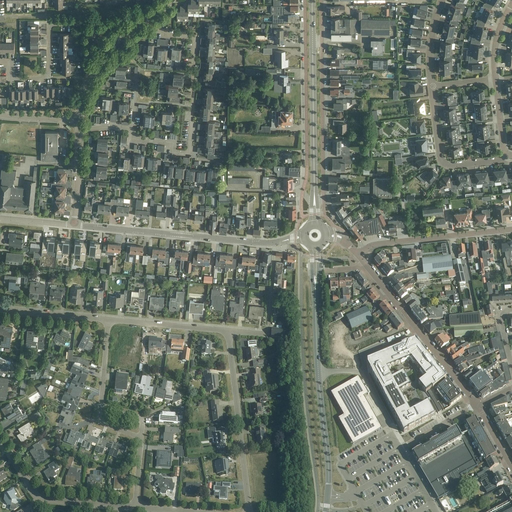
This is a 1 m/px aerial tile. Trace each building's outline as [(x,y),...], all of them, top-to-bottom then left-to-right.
[(448,10),(459,14),(460,11),(463,12),(465,6),(464,6),(458,3),(456,6),(451,4),(450,8),(449,7),(448,10)] [(483,13),(493,17),(494,14),(493,14),(494,12),(489,10),(491,6),(485,4),(484,3),(482,7),(484,8),(482,13),(483,13)] [(298,6),(276,6),(276,15),(288,15),(291,15),(291,12),(298,12),(298,6)] [(345,6),(326,6),(326,13),(330,13),(330,14),(335,14),(335,13),(339,13),(339,11),(345,11),(345,6)] [(427,11),(415,7),(414,8),(413,13),(413,14),(412,17),(413,18),(419,19),(419,16),(425,17),(426,16),(427,16),(428,13),(427,12),(427,11)] [(451,21),(458,23),(458,20),(457,20),(459,14),(448,10),(447,13),(448,13),(447,16),(452,18),(451,21)] [(493,17),(483,13),(482,13),(480,18),(478,17),(476,21),(480,22),(483,24),(485,20),(489,22),(490,20),(491,21),(493,17)] [(361,33),(361,19),(356,19),(339,19),(331,18),(331,33),(331,40),(352,40),(352,33),(361,33)] [(419,19),(413,18),(412,24),(411,24),(410,28),(412,28),(417,29),(417,25),(423,27),(423,25),(424,25),(425,22),(424,22),(425,20),(419,19)] [(361,19),(361,33),(361,34),(389,35),(390,20),(361,19)] [(41,30),(41,28),(39,28),(39,24),(34,24),(34,21),(28,21),(28,27),(31,27),(31,30),(41,30)] [(443,29),(454,31),(456,25),(457,26),(458,23),(451,21),(451,24),(445,23),(444,26),(443,29)] [(477,31),(487,34),(488,31),(487,31),(487,28),(482,27),(483,24),(480,22),(476,21),(474,21),(474,23),(476,24),(476,25),(477,26),(476,31),(477,31)] [(274,35),(276,35),(283,35),(283,29),(277,29),(277,24),(271,24),(271,27),(271,32),(274,32),(274,35)] [(408,38),(411,38),(415,39),(415,35),(421,36),(422,35),(423,35),(423,32),(422,31),(422,30),(417,29),(412,28),(411,34),(409,34),(408,38)] [(443,29),(442,31),(443,31),(442,35),(448,36),(447,39),(454,40),(454,37),(453,37),(454,31),(443,29)] [(487,34),(477,31),(476,31),(475,34),(473,34),(472,36),(471,40),(475,41),(479,42),(479,38),(484,40),(485,37),(486,38),(487,34)] [(421,39),(415,39),(411,38),(410,45),(408,44),(407,48),(414,49),(414,45),(420,46),(420,44),(421,44),(422,41),(421,41),(421,39)] [(440,48),(451,49),(452,43),(453,43),(454,40),(447,39),(447,42),(441,42),(440,45),(440,48)] [(371,40),(371,45),(373,45),(373,48),(372,48),(372,54),(379,54),(383,54),(383,51),(384,51),(384,45),(383,45),(383,40),(371,40)] [(472,50),(473,51),(484,52),(484,48),(483,48),(483,46),(478,45),(479,42),(475,41),(471,40),(470,45),(473,45),(472,50)] [(149,43),(148,46),(148,53),(147,56),(156,57),(156,53),(157,48),(157,46),(154,45),(154,44),(149,43)] [(147,56),(148,53),(148,46),(143,46),(143,44),(140,44),(139,51),(142,52),(142,56),(147,56)] [(181,48),(176,48),(175,58),(180,58),(181,53),(184,53),(185,46),(181,45),(181,48)] [(167,51),(167,49),(166,58),(170,58),(170,57),(175,58),(176,48),(170,47),(170,51),(167,51)] [(351,48),(333,48),(333,52),(333,55),(333,56),(336,56),(336,59),(343,59),(343,56),(341,56),(341,52),(351,52),(351,48)] [(446,55),(445,58),(452,58),(453,49),(451,49),(440,48),(440,51),(440,54),(446,55)] [(407,56),(411,56),(410,62),(420,63),(421,53),(414,53),(414,50),(407,49),(407,56)] [(484,52),(473,51),(472,50),(472,54),(470,53),(469,56),(469,60),(472,60),(476,60),(477,60),(477,57),(482,58),(482,55),(483,55),(484,52)] [(285,51),(275,51),(275,61),(274,61),(273,62),(273,63),(273,64),(274,65),(274,66),(275,66),(278,66),(288,66),(288,60),(285,60),(285,51)] [(439,68),(452,67),(452,61),(452,58),(445,58),(445,61),(439,61),(439,65),(439,68)] [(387,60),(378,60),(378,69),(387,69),(387,60)] [(476,70),(480,70),(482,70),(482,69),(483,69),(483,65),(482,65),(482,64),(476,64),(476,60),(472,60),(469,60),(468,60),(468,64),(468,67),(471,67),(471,71),(473,71),(473,72),(476,71),(476,70)] [(207,71),(219,73),(219,70),(215,70),(215,66),(205,65),(200,65),(200,68),(205,68),(207,68),(207,71)] [(406,69),(409,69),(409,76),(420,77),(420,74),(421,69),(415,69),(415,65),(406,65),(406,69)] [(119,77),(119,80),(126,81),(126,78),(125,78),(126,73),(116,72),(115,77),(119,77)] [(280,84),(278,84),(278,92),(280,92),(290,92),(290,84),(290,82),(288,82),(288,76),(280,76),(280,81),(280,84)] [(212,78),(202,77),(202,80),(204,80),(203,83),(208,84),(208,86),(215,86),(216,84),(216,82),(216,81),(212,80),(212,78)] [(126,81),(119,80),(117,80),(117,85),(115,85),(115,88),(122,89),(123,86),(127,87),(127,81),(126,81)] [(411,96),(423,95),(422,86),(418,87),(417,86),(417,83),(418,83),(411,84),(411,88),(410,88),(411,96)] [(41,92),(41,94),(41,98),(47,98),(47,95),(50,95),(50,85),(47,85),(47,87),(44,87),(44,92),(41,92)] [(41,101),(41,98),(41,94),(38,94),(38,90),(35,90),(35,87),(32,87),(32,98),(35,98),(35,101),(41,101)] [(477,92),(474,92),(475,99),(472,99),(473,102),(479,102),(479,98),(484,98),(483,91),(480,91),(477,91),(477,92)] [(445,96),(442,96),(443,103),(449,102),(449,105),(457,104),(456,98),(453,98),(453,95),(449,95),(449,94),(445,95),(445,96)] [(100,107),(106,107),(107,98),(101,97),(101,100),(98,100),(98,106),(101,106),(100,107)] [(107,98),(106,107),(111,108),(111,107),(114,107),(114,106),(115,106),(115,103),(115,99),(112,99),(112,98),(107,98)] [(411,113),(415,113),(415,114),(425,113),(424,101),(420,102),(419,98),(411,99),(411,103),(410,103),(411,113)] [(343,99),(343,100),(336,100),(336,103),(334,103),(333,109),(339,109),(339,110),(343,111),(343,109),(347,109),(347,99),(343,99)] [(118,103),(115,103),(115,106),(114,106),(114,107),(114,111),(117,111),(117,112),(122,113),(123,103),(118,102),(118,103)] [(475,112),(486,111),(486,110),(486,106),(485,107),(485,105),(480,106),(479,103),(473,103),(473,107),(474,107),(475,112)] [(445,115),(445,116),(455,115),(455,109),(456,109),(456,106),(449,106),(449,110),(444,110),(444,111),(443,112),(444,115),(445,115)] [(276,127),(280,127),(285,127),(285,122),(292,122),(292,121),(293,121),(294,119),(292,118),(292,111),(287,111),(282,110),(282,111),(279,110),(276,110),(275,119),(272,118),(272,127),(276,127)] [(486,111),(475,112),(476,118),(475,118),(475,122),(481,121),(481,118),(486,117),(486,111)] [(166,122),(167,112),(161,112),(161,116),(158,116),(157,121),(160,121),(160,122),(166,122)] [(172,113),(167,112),(166,122),(171,123),(171,122),(174,122),(175,118),(172,117),(172,113)] [(157,125),(157,121),(154,120),(155,116),(149,115),(148,125),(154,126),(154,125),(157,125)] [(455,115),(445,116),(446,122),(451,121),(451,125),(458,124),(457,118),(456,115),(455,115)] [(411,125),(415,125),(416,134),(426,133),(424,120),(417,121),(416,118),(410,118),(411,125)] [(349,128),(346,127),(346,124),(344,124),(344,120),(333,120),(333,124),(339,124),(339,132),(348,132),(349,131),(349,128)] [(476,132),(477,132),(478,132),(488,131),(487,125),(482,125),(482,122),(475,123),(476,129),(476,132)] [(460,134),(460,131),(459,125),(451,126),(452,129),(446,130),(447,135),(458,134),(460,134)] [(488,131),(478,132),(478,138),(477,138),(477,141),(484,140),(483,137),(489,136),(489,135),(489,132),(488,132),(488,131)] [(45,132),(45,134),(41,134),(41,161),(57,161),(57,153),(58,153),(58,132),(45,132)] [(458,140),(458,134),(447,135),(447,137),(447,140),(448,140),(448,141),(453,141),(454,144),(461,143),(461,140),(458,140)] [(349,140),(349,136),(343,137),(343,140),(341,140),(333,140),(333,146),(344,146),(344,144),(344,143),(345,143),(345,140),(349,140)] [(416,144),(414,145),(415,155),(425,154),(424,151),(428,151),(427,146),(427,145),(427,144),(427,143),(426,138),(416,140),(416,144)] [(484,142),(476,142),(477,149),(479,148),(480,152),(484,152),(488,152),(487,151),(490,151),(490,144),(484,145),(484,142)] [(97,143),(97,152),(99,152),(100,152),(105,153),(105,150),(107,150),(107,144),(97,143)] [(449,149),(450,156),(453,155),(453,156),(456,156),(456,155),(459,155),(458,151),(461,150),(460,144),(454,145),(454,148),(449,149)] [(344,147),(344,146),(333,146),(333,153),(341,153),(343,153),(343,156),(351,156),(351,152),(345,152),(345,150),(345,147),(344,147)] [(99,152),(98,157),(108,158),(109,153),(108,153),(108,150),(107,150),(105,150),(105,153),(100,152),(99,152)] [(292,153),(287,153),(280,153),(280,157),(284,157),(284,161),(287,161),(292,161),(292,153)] [(133,155),(130,155),(130,158),(125,157),(124,167),(129,168),(130,164),(132,164),(133,155)] [(147,156),(144,156),(143,164),(146,164),(146,167),(151,168),(152,158),(147,157),(147,156)] [(343,159),(337,159),(337,164),(333,163),(332,171),(345,171),(345,165),(345,163),(352,163),(351,156),(343,156),(343,159)] [(107,164),(108,158),(98,157),(98,163),(99,163),(103,164),(103,166),(106,167),(106,164),(107,164)] [(416,162),(415,162),(416,167),(418,166),(418,168),(429,164),(427,157),(416,161),(416,162)] [(97,166),(97,171),(107,172),(107,167),(106,167),(103,166),(103,164),(99,163),(99,166),(97,166)] [(289,175),(293,175),(300,175),(301,167),(296,166),(274,166),(274,170),(275,172),(276,172),(278,173),(278,176),(289,176),(289,175)] [(57,176),(67,177),(67,173),(66,173),(66,169),(58,168),(58,171),(57,171),(56,171),(56,176),(57,176)] [(33,211),(36,181),(37,170),(34,170),(33,177),(25,176),(24,180),(24,188),(15,187),(13,185),(13,183),(14,183),(14,179),(15,179),(16,171),(2,169),(1,178),(2,178),(1,184),(3,184),(2,185),(1,185),(0,197),(0,207),(7,209),(7,207),(25,209),(25,210),(33,211)] [(426,170),(417,176),(424,182),(427,179),(430,182),(434,178),(436,176),(438,173),(435,171),(436,171),(434,169),(433,169),(432,169),(429,173),(426,170)] [(495,182),(501,181),(499,170),(498,170),(498,169),(494,170),(494,171),(493,171),(494,177),(491,177),(492,185),(495,184),(495,182)] [(501,170),(499,170),(501,181),(501,182),(510,181),(509,175),(506,175),(506,169),(504,169),(501,169),(501,170)] [(106,178),(107,172),(97,171),(96,176),(94,176),(94,179),(99,180),(99,177),(106,178)] [(476,184),(482,183),(481,172),(480,172),(480,171),(476,172),(476,173),(475,173),(476,179),(473,179),(473,186),(473,187),(477,186),(476,184)] [(482,172),(481,172),(482,183),(486,183),(486,185),(492,185),(491,177),(488,177),(487,171),(486,172),(486,171),(482,171),(482,172)] [(473,186),(473,179),(470,180),(469,173),(465,174),(463,174),(464,187),(473,186)] [(329,177),(329,183),(337,183),(337,180),(339,180),(347,180),(347,174),(340,174),(340,177),(337,177),(329,177)] [(464,187),(463,174),(461,175),(460,174),(456,175),(457,181),(454,181),(455,189),(461,188),(461,186),(464,186),(464,187)] [(67,181),(67,177),(57,176),(56,176),(54,176),(54,183),(57,184),(65,184),(66,181),(67,181)] [(449,189),(455,189),(454,181),(450,181),(450,177),(443,178),(443,180),(439,181),(440,188),(441,188),(441,190),(442,190),(444,190),(444,189),(444,187),(449,187),(449,189)] [(277,183),(277,189),(284,189),(284,190),(293,190),(293,178),(288,178),(284,178),(284,181),(281,181),(281,182),(277,182),(277,183)] [(391,178),(378,178),(373,178),(373,197),(378,197),(391,197),(391,178)] [(52,183),(51,191),(56,191),(66,192),(66,188),(65,187),(65,184),(57,184),(54,183),(52,183)] [(369,186),(369,185),(366,185),(365,184),(365,186),(360,186),(360,191),(356,191),(356,194),(361,194),(361,192),(369,193),(370,186),(369,186)] [(57,196),(56,199),(64,199),(65,196),(66,196),(66,192),(56,191),(56,196),(57,196)] [(193,192),(193,195),(201,195),(202,196),(202,203),(204,203),(205,195),(203,193),(193,192)] [(347,195),(341,195),(336,195),(336,197),(332,197),(332,204),(341,203),(340,198),(347,198),(347,195)] [(286,205),(290,205),(296,205),(296,197),(290,197),(289,197),(289,196),(286,196),(286,197),(287,197),(287,200),(283,200),(283,205),(286,205)] [(56,201),(55,206),(65,207),(65,203),(64,202),(64,199),(56,199),(56,201)] [(88,211),(91,211),(92,208),(95,208),(95,203),(96,199),(92,199),(92,205),(89,205),(89,202),(85,201),(85,205),(84,211),(85,211),(85,212),(88,212),(88,211)] [(113,210),(114,199),(111,199),(111,202),(105,201),(105,204),(104,213),(110,213),(110,210),(113,210)] [(118,199),(114,199),(113,210),(116,210),(116,214),(122,214),(123,206),(123,202),(120,202),(120,203),(117,202),(118,199)] [(122,214),(129,215),(129,212),(132,212),(133,207),(130,207),(130,203),(123,202),(122,214)] [(97,212),(104,213),(105,204),(98,204),(95,203),(95,208),(98,209),(97,212)] [(142,216),(143,206),(136,205),(136,209),(135,209),(135,215),(142,216)] [(161,211),(162,208),(162,205),(157,205),(157,207),(157,212),(156,212),(155,214),(156,215),(156,217),(166,218),(166,213),(167,212),(166,212),(166,208),(164,208),(163,211),(161,211)] [(285,214),(289,214),(289,218),(296,218),(296,205),(290,205),(290,208),(285,208),(285,214)] [(435,215),(444,214),(443,205),(423,208),(424,216),(435,215)] [(65,211),(65,207),(55,206),(55,211),(56,211),(55,215),(61,215),(61,214),(64,214),(64,211),(65,211)] [(150,206),(147,206),(143,206),(142,216),(149,217),(150,212),(150,210),(150,206)] [(341,207),(340,207),(336,210),(341,217),(348,213),(346,209),(345,210),(344,208),(342,209),(341,207)] [(497,208),(498,220),(506,219),(506,216),(510,216),(509,208),(508,207),(504,207),(497,208)] [(467,212),(454,214),(455,224),(468,222),(468,218),(472,218),(471,209),(467,210),(467,212)] [(490,217),(490,214),(489,209),(482,210),(482,214),(475,214),(476,222),(486,221),(486,217),(490,217)] [(205,222),(206,217),(203,217),(204,211),(200,211),(195,211),(195,214),(194,221),(202,222),(205,222)] [(264,228),(270,228),(271,217),(265,217),(265,212),(262,212),(261,217),(264,217),(264,220),(264,228)] [(277,228),(277,223),(277,220),(277,217),(280,217),(280,212),(276,212),(276,217),(271,217),(270,228),(277,228)] [(357,220),(359,222),(364,220),(361,217),(358,213),(352,218),(350,215),(343,220),(348,227),(357,220)] [(381,213),(377,215),(382,226),(386,224),(381,213)] [(236,214),(236,220),(235,225),(244,226),(244,218),(244,215),(236,214)] [(444,214),(435,215),(436,226),(445,225),(444,214)] [(358,222),(349,229),(358,240),(365,234),(384,232),(377,217),(364,220),(359,222),(358,222)] [(397,220),(388,221),(388,225),(389,231),(397,231),(396,228),(398,227),(398,228),(404,227),(403,217),(397,218),(397,220)] [(227,234),(227,229),(227,227),(223,227),(224,220),(221,219),(220,227),(220,226),(219,233),(227,234)] [(260,237),(260,232),(261,231),(261,224),(257,224),(257,230),(253,229),(253,231),(253,236),(260,237)] [(9,245),(14,245),(23,246),(24,235),(9,233),(8,237),(10,237),(9,245)] [(43,238),(42,252),(48,253),(48,252),(53,252),(54,252),(55,238),(47,237),(47,238),(43,238)] [(56,256),(56,258),(62,258),(62,254),(63,253),(68,254),(70,239),(62,239),(62,240),(58,239),(57,252),(56,254),(56,256)] [(76,240),(74,254),(80,255),(80,260),(86,261),(87,242),(84,242),(84,241),(76,240)] [(90,241),(89,255),(95,256),(95,257),(101,258),(102,244),(98,243),(98,242),(95,242),(90,241)] [(104,244),(103,250),(106,250),(106,254),(114,255),(114,252),(115,244),(108,243),(108,244),(104,244)] [(493,259),(493,253),(492,248),(491,248),(491,244),(484,244),(485,253),(489,252),(490,259),(493,259)] [(127,246),(125,261),(129,261),(129,256),(133,257),(133,262),(135,262),(137,246),(130,245),(130,246),(127,246)] [(470,259),(478,257),(477,250),(476,250),(475,245),(469,246),(470,259)] [(135,262),(138,262),(138,259),(139,259),(139,255),(139,253),(143,254),(143,251),(144,247),(137,246),(135,262)] [(458,252),(458,258),(462,258),(462,259),(466,259),(464,247),(458,247),(458,252)] [(166,250),(159,249),(159,257),(158,260),(164,260),(164,263),(168,264),(169,252),(166,251),(166,250)] [(183,258),(187,259),(188,252),(182,251),(181,259),(180,264),(180,267),(180,270),(183,271),(184,260),(183,260),(183,258)] [(383,258),(386,256),(383,251),(379,254),(380,256),(374,261),(379,267),(380,266),(383,269),(388,264),(386,262),(383,258)] [(415,252),(407,253),(408,263),(418,262),(418,259),(422,258),(421,252),(415,253),(415,252)] [(6,262),(11,263),(18,264),(18,266),(22,266),(23,255),(7,253),(6,262)] [(203,262),(204,253),(198,253),(197,255),(194,255),(193,264),(196,265),(203,265),(203,262)] [(265,257),(263,257),(262,265),(260,264),(259,276),(263,276),(263,272),(266,273),(267,261),(270,261),(271,253),(265,253),(265,257)] [(292,261),(291,270),(294,270),(295,254),(288,253),(287,261),(292,261)] [(227,254),(226,263),(225,267),(225,270),(227,271),(228,271),(229,267),(236,268),(237,258),(233,258),(233,255),(227,254)] [(239,257),(238,267),(245,268),(245,269),(248,270),(248,268),(248,265),(249,257),(242,256),(242,257),(239,257)] [(422,259),(423,274),(428,274),(452,271),(453,271),(451,256),(422,259)] [(248,265),(248,268),(250,269),(255,269),(257,269),(258,264),(256,264),(255,264),(255,262),(255,257),(249,257),(248,265)] [(455,271),(456,277),(457,282),(458,285),(465,284),(461,266),(460,261),(453,262),(454,267),(455,271)] [(275,269),(276,270),(283,270),(283,263),(276,262),(275,269)] [(390,267),(388,264),(383,269),(382,269),(388,277),(394,272),(392,270),(393,269),(391,266),(390,267)] [(16,270),(15,276),(5,275),(4,282),(10,283),(9,289),(13,290),(14,290),(19,291),(19,283),(17,283),(18,277),(28,278),(29,272),(16,270)] [(283,270),(276,270),(276,272),(275,272),(274,281),(279,282),(279,287),(282,287),(282,285),(282,279),(283,270)] [(352,279),(352,284),(353,287),(353,289),(356,289),(357,288),(360,291),(361,290),(365,295),(372,289),(360,274),(353,279),(352,279)] [(400,286),(398,284),(403,281),(409,279),(412,278),(417,277),(416,275),(408,276),(407,274),(402,276),(401,276),(397,278),(397,277),(389,283),(394,290),(400,286)] [(331,290),(335,289),(339,289),(338,281),(330,281),(331,290)] [(394,290),(398,295),(404,290),(411,286),(413,285),(414,285),(415,285),(415,283),(414,281),(413,281),(411,282),(402,288),(400,285),(400,286),(394,290)] [(45,285),(40,285),(40,282),(31,282),(30,295),(38,296),(38,298),(44,299),(45,285)] [(85,288),(80,288),(80,286),(76,285),(75,286),(75,288),(71,287),(70,301),(80,302),(81,294),(84,294),(85,288)] [(210,306),(210,308),(211,309),(213,309),(214,308),(215,309),(223,310),(224,305),(224,296),(224,295),(220,295),(220,290),(219,290),(219,288),(220,286),(213,285),(213,287),(213,289),(212,289),(211,293),(211,299),(212,299),(213,299),(212,305),(210,306)] [(404,290),(398,295),(401,299),(405,296),(407,294),(406,292),(412,288),(411,286),(404,290)] [(64,294),(65,289),(65,288),(57,287),(57,290),(51,289),(50,299),(61,300),(61,294),(64,294)] [(103,292),(98,291),(99,288),(94,288),(94,291),(93,291),(92,303),(102,304),(103,292)] [(131,299),(131,304),(140,305),(139,308),(143,308),(144,303),(145,289),(139,288),(139,292),(132,291),(131,296),(131,299)] [(110,302),(109,305),(115,305),(115,304),(118,305),(118,306),(120,306),(123,306),(123,304),(126,304),(128,290),(124,290),(124,294),(119,293),(119,297),(117,297),(117,296),(110,296),(110,301),(110,302)] [(367,296),(361,300),(362,302),(365,300),(366,302),(370,299),(376,294),(373,290),(367,296)] [(170,297),(170,300),(170,304),(169,309),(179,310),(180,304),(184,304),(185,292),(176,291),(176,298),(170,297)] [(452,292),(449,292),(440,293),(441,297),(453,296),(454,302),(459,302),(458,295),(454,295),(454,292),(452,292)] [(243,311),(244,297),(245,295),(240,294),(239,303),(235,303),(235,301),(230,301),(229,306),(234,306),(233,311),(230,310),(230,314),(232,316),(235,316),(235,318),(236,318),(236,316),(238,317),(239,315),(243,316),(243,311)] [(381,300),(376,294),(370,299),(373,304),(380,300),(381,300)] [(164,298),(150,296),(150,295),(148,295),(148,300),(150,300),(149,308),(163,310),(164,298)] [(418,306),(420,305),(420,304),(418,300),(416,300),(415,299),(414,298),(413,297),(410,296),(407,298),(403,302),(406,305),(409,303),(411,304),(407,307),(411,312),(418,306)] [(190,301),(189,306),(193,306),(192,313),(195,314),(195,312),(203,313),(203,309),(205,309),(205,308),(203,307),(204,302),(196,302),(196,299),(193,299),(193,301),(190,301)] [(386,302),(382,305),(379,308),(382,311),(380,312),(379,311),(376,314),(376,313),(373,316),(374,318),(378,315),(379,317),(382,314),(390,308),(386,302)] [(423,309),(420,305),(418,306),(411,312),(422,324),(430,317),(433,320),(443,318),(442,313),(444,313),(444,310),(444,309),(443,309),(443,307),(444,307),(444,306),(438,307),(438,309),(435,310),(435,307),(423,309)] [(264,307),(259,306),(250,306),(249,318),(258,318),(258,315),(262,315),(262,316),(263,316),(264,307)] [(488,317),(494,316),(491,307),(486,308),(486,309),(482,310),(482,311),(479,312),(479,314),(482,327),(496,326),(494,319),(489,320),(488,317)] [(355,313),(346,317),(352,330),(372,321),(367,308),(360,311),(355,313)] [(390,308),(382,314),(384,316),(385,315),(388,318),(394,313),(390,308)] [(395,314),(391,317),(387,320),(380,324),(382,328),(389,323),(389,322),(390,321),(392,324),(399,318),(395,314)] [(436,330),(454,329),(482,327),(479,314),(449,318),(445,319),(445,322),(441,322),(431,323),(430,324),(424,328),(430,335),(436,330)] [(399,318),(392,324),(386,328),(384,329),(387,334),(393,329),(391,327),(393,325),(398,330),(404,325),(399,318)] [(5,324),(3,324),(1,324),(0,325),(0,326),(0,333),(3,334),(4,335),(4,341),(2,341),(1,346),(10,347),(10,342),(13,327),(5,326),(5,324)] [(285,330),(283,330),(281,330),(282,327),(277,326),(276,329),(272,329),(272,337),(279,338),(283,338),(284,338),(285,330)] [(482,327),(454,329),(454,338),(483,336),(482,327)] [(67,339),(67,337),(70,333),(62,329),(60,334),(56,333),(54,339),(63,343),(65,338),(67,339)] [(43,348),(44,337),(45,332),(38,331),(38,333),(27,332),(26,344),(32,344),(32,346),(37,346),(37,348),(43,348)] [(355,340),(362,337),(360,331),(353,334),(355,340)] [(85,332),(83,336),(80,343),(78,347),(84,349),(84,348),(90,350),(93,343),(88,341),(91,334),(85,332)] [(449,343),(447,340),(446,339),(443,335),(440,336),(435,341),(441,349),(445,346),(449,343)] [(117,338),(116,352),(121,352),(121,354),(126,354),(128,340),(124,339),(125,338),(117,338)] [(136,339),(129,338),(127,352),(133,353),(132,354),(138,355),(140,340),(136,340),(136,339)] [(161,349),(161,345),(162,340),(154,340),(154,338),(150,338),(149,350),(153,350),(153,348),(161,349)] [(401,346),(367,360),(367,364),(370,370),(403,432),(404,432),(404,433),(435,416),(428,402),(424,394),(426,393),(432,388),(433,389),(446,378),(415,339),(401,345),(401,346)] [(168,343),(167,354),(171,354),(171,350),(183,351),(183,346),(184,341),(180,340),(179,342),(177,342),(177,341),(172,341),(172,343),(168,343)] [(250,351),(246,351),(247,355),(248,362),(255,361),(255,357),(258,356),(257,348),(254,348),(253,347),(256,347),(256,341),(248,342),(249,347),(250,347),(250,351)] [(198,343),(198,345),(199,346),(202,346),(201,354),(209,355),(209,354),(214,355),(214,351),(210,350),(210,343),(202,342),(199,342),(198,343)] [(448,352),(451,355),(460,349),(464,347),(465,346),(467,345),(466,343),(459,346),(456,342),(452,345),(453,346),(450,348),(446,351),(447,353),(448,352)] [(468,348),(467,345),(465,346),(464,347),(460,349),(451,355),(452,357),(451,358),(453,361),(457,358),(464,353),(462,351),(469,348),(468,348)] [(469,355),(478,352),(483,351),(482,346),(468,351),(469,355)] [(454,364),(458,369),(465,364),(468,363),(477,359),(498,351),(499,351),(498,348),(496,349),(484,352),(483,351),(478,352),(478,354),(479,355),(471,357),(465,359),(464,358),(454,364)] [(190,350),(188,350),(184,350),(182,361),(188,362),(190,350)] [(81,357),(72,356),(72,361),(80,362),(88,365),(90,361),(86,359),(81,357)] [(6,360),(5,360),(0,357),(0,366),(1,367),(0,370),(6,374),(10,364),(11,362),(11,361),(8,360),(6,360)] [(468,368),(471,366),(473,365),(472,363),(475,362),(478,361),(477,359),(468,363),(465,364),(458,369),(457,369),(461,373),(463,372),(464,372),(467,370),(468,368)] [(88,369),(84,367),(78,365),(74,363),(70,371),(75,373),(77,373),(75,377),(74,377),(73,379),(80,381),(79,382),(83,383),(88,373),(87,372),(88,369)] [(483,372),(469,383),(472,388),(474,389),(473,389),(477,395),(492,383),(489,379),(488,378),(485,374),(486,373),(496,365),(495,363),(483,372)] [(148,373),(149,366),(140,365),(139,372),(148,373)] [(480,374),(479,372),(477,367),(469,371),(463,376),(467,381),(471,378),(473,376),(475,375),(475,374),(476,377),(480,374)] [(250,384),(251,389),(260,388),(259,377),(260,377),(259,370),(252,371),(253,377),(250,377),(251,384),(250,384)] [(207,393),(214,392),(219,391),(217,376),(210,377),(210,373),(203,373),(204,378),(205,378),(207,393)] [(116,375),(115,389),(116,389),(116,392),(116,393),(122,393),(122,391),(127,392),(127,387),(128,376),(121,375),(116,375)] [(491,393),(503,387),(503,386),(505,385),(506,386),(506,385),(503,375),(486,388),(490,393),(491,393)] [(0,395),(7,396),(8,378),(0,377),(0,395)] [(144,386),(146,378),(143,377),(141,386),(137,385),(135,394),(144,396),(146,387),(144,387),(145,386),(144,386)] [(362,394),(367,392),(359,377),(331,393),(344,416),(338,419),(348,436),(354,433),(357,439),(374,429),(376,432),(382,429),(362,394)] [(151,379),(146,378),(144,386),(145,386),(144,387),(146,387),(144,396),(153,398),(156,386),(153,386),(152,389),(149,388),(151,379)] [(77,390),(75,395),(79,397),(83,387),(82,386),(83,383),(79,382),(80,381),(73,379),(70,386),(77,390)] [(437,388),(451,406),(461,397),(451,384),(447,380),(443,383),(441,384),(437,388)] [(159,387),(156,386),(153,398),(155,398),(165,401),(166,392),(165,392),(166,391),(165,390),(166,382),(163,382),(161,391),(158,390),(159,387)] [(172,384),(166,382),(165,390),(166,391),(165,392),(166,392),(165,401),(171,402),(172,400),(173,401),(175,403),(180,401),(181,397),(180,397),(180,394),(177,393),(176,396),(173,395),(173,394),(170,393),(172,384)] [(483,399),(490,393),(486,388),(477,395),(480,398),(481,398),(482,398),(483,399)] [(66,407),(70,409),(74,411),(79,400),(78,400),(79,397),(75,395),(69,392),(65,391),(62,398),(66,400),(68,401),(66,407)] [(504,406),(511,404),(509,397),(490,406),(492,410),(495,408),(504,406)] [(214,422),(217,421),(222,421),(221,414),(222,414),(221,407),(219,407),(218,402),(211,403),(214,422)] [(16,418),(23,414),(18,406),(14,409),(10,403),(1,409),(6,416),(8,415),(12,421),(16,418)] [(264,409),(263,403),(261,403),(261,405),(253,406),(254,417),(262,416),(261,409),(264,409)] [(73,414),(74,411),(70,409),(66,407),(64,406),(60,414),(65,416),(63,421),(60,420),(59,423),(66,426),(67,423),(70,424),(74,414),(73,414)] [(505,408),(504,406),(495,408),(492,410),(489,411),(492,416),(495,414),(494,413),(497,411),(499,409),(505,408)] [(500,415),(498,413),(500,412),(506,411),(505,408),(499,409),(497,411),(494,413),(495,414),(492,416),(494,419),(500,415)] [(38,411),(32,415),(35,419),(41,416),(38,411)] [(160,417),(159,423),(177,424),(177,418),(174,418),(175,414),(163,413),(163,417),(160,417)] [(494,420),(497,426),(504,422),(505,422),(506,421),(506,420),(505,417),(504,416),(503,415),(499,418),(494,420)] [(485,461),(496,455),(475,417),(464,424),(485,461)] [(504,422),(497,426),(503,435),(511,430),(511,419),(509,421),(509,420),(506,422),(506,421),(505,422),(504,422)] [(22,441),(26,439),(27,438),(26,436),(34,431),(29,422),(18,428),(21,432),(17,435),(22,441)] [(462,439),(458,431),(456,428),(412,454),(438,500),(439,500),(438,499),(440,498),(465,485),(460,476),(477,466),(462,439)] [(164,443),(168,443),(169,444),(169,443),(173,444),(173,435),(178,435),(179,430),(165,429),(165,436),(164,436),(164,443)] [(264,429),(261,429),(256,430),(257,445),(266,444),(264,429)] [(511,430),(503,435),(506,441),(511,437),(511,430)] [(79,439),(83,441),(85,436),(74,432),(74,433),(71,432),(70,435),(66,434),(63,442),(67,443),(74,446),(76,442),(78,443),(79,439)] [(224,432),(215,433),(216,439),(213,439),(213,444),(216,443),(217,449),(226,448),(224,432)] [(91,443),(97,445),(99,440),(88,436),(88,437),(85,436),(83,441),(81,447),(88,450),(91,443)] [(45,459),(43,456),(46,453),(41,444),(45,441),(43,438),(35,443),(37,446),(30,450),(38,463),(45,459)] [(102,442),(99,440),(97,445),(95,451),(102,454),(105,447),(111,449),(112,445),(102,440),(102,442)] [(112,445),(111,449),(108,455),(111,456),(116,458),(119,451),(125,453),(127,449),(116,445),(115,446),(112,445)] [(175,447),(174,454),(178,454),(177,458),(182,458),(183,447),(175,447)] [(172,453),(157,452),(156,458),(157,459),(157,461),(156,468),(161,469),(161,468),(167,468),(167,463),(170,464),(171,458),(172,453)] [(479,479),(486,475),(490,472),(489,470),(494,467),(499,465),(498,464),(499,464),(498,461),(497,462),(494,457),(490,460),(486,462),(488,466),(487,467),(486,467),(486,468),(483,470),(484,472),(477,475),(477,476),(479,479)] [(227,461),(222,462),(216,462),(218,474),(220,474),(221,477),(228,476),(228,473),(229,473),(227,461)] [(55,462),(48,467),(50,469),(44,473),(50,484),(55,481),(54,478),(57,476),(55,472),(59,470),(55,462)] [(67,475),(67,477),(66,480),(66,485),(77,486),(77,484),(78,484),(78,482),(79,482),(80,474),(76,474),(77,469),(70,469),(67,475)] [(105,476),(105,472),(97,471),(96,476),(90,476),(90,479),(88,478),(87,487),(95,488),(95,483),(102,483),(103,477),(102,477),(102,475),(105,476)] [(492,472),(480,478),(482,482),(484,481),(488,488),(484,490),(486,493),(497,488),(499,487),(503,484),(498,475),(494,477),(493,476),(494,476),(492,472)] [(118,476),(113,475),(112,475),(111,478),(115,479),(114,490),(121,490),(122,479),(118,479),(118,476)] [(175,484),(173,484),(172,480),(169,481),(167,479),(165,481),(161,477),(155,476),(155,479),(157,482),(155,483),(155,484),(155,485),(155,486),(155,487),(156,487),(157,487),(158,487),(161,491),(160,492),(160,493),(160,494),(166,494),(166,493),(167,492),(168,491),(169,491),(170,491),(171,492),(173,493),(174,488),(175,484)] [(200,492),(201,487),(201,485),(186,484),(185,496),(195,496),(195,491),(200,492)] [(230,485),(225,484),(223,484),(216,484),(216,487),(214,487),(214,491),(220,492),(219,499),(227,500),(228,488),(230,488),(230,485)] [(508,500),(511,498),(511,497),(511,488),(511,487),(507,489),(506,488),(502,490),(502,491),(498,493),(500,496),(504,494),(508,500)] [(20,507),(18,504),(21,502),(19,500),(17,499),(15,495),(17,494),(13,489),(4,495),(5,496),(4,500),(8,502),(7,506),(11,507),(10,511),(13,511),(20,507)] [(511,511),(511,500),(510,502),(490,511),(511,511)]
